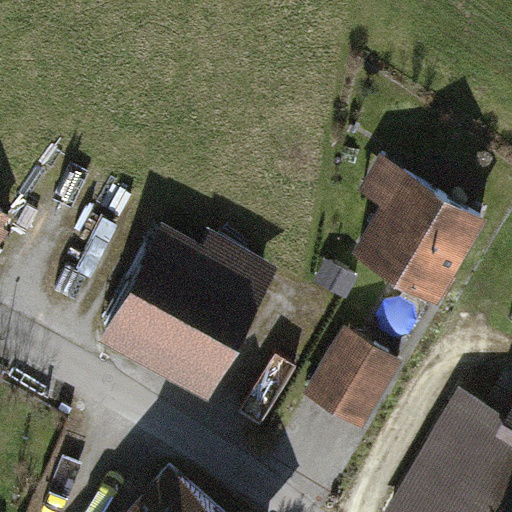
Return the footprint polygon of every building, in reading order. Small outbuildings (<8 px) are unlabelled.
[(486,213),(380,150),(358,188),(381,202),(353,250),(435,298),(486,213)] [(0,248),(22,216),(0,200),(0,248)] [(203,239),(164,217),(98,337),(208,397),(281,265),(211,226),(203,239)] [(344,321),(304,388),(364,424),(404,357),(344,321)] [(511,511),(511,396),(501,416),(457,390),(384,511),(511,511)] [(238,511),(175,455),(123,511),(238,511)]
